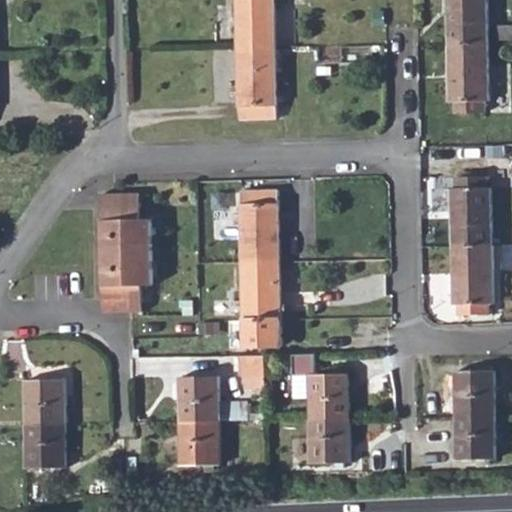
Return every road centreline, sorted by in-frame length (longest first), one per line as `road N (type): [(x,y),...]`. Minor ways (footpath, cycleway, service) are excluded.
road 1 (residential): [(91,156),(408,152)]
road 2 (residential): [(0,321),(52,316),(122,337),(131,417)]
road 3 (residential): [(408,152),(416,319)]
road 4 (residential): [(113,0),(116,130),(91,156)]
road 5 (residential): [(0,282),(91,156)]
